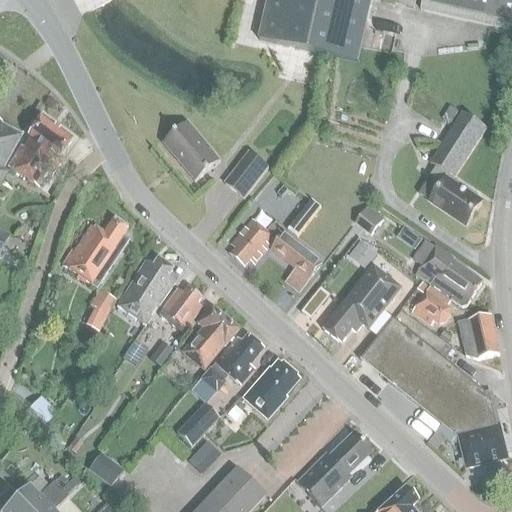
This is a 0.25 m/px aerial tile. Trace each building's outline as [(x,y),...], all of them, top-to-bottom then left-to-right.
[(268,0),(259,43),(357,65),(370,0),(268,0)] [(511,0),(382,0),(382,3),(413,10),(415,0),(422,0),(420,13),(511,34),(511,0)] [(442,121),(451,126),(458,115),(450,109),(442,121)] [(461,115),(448,136),(441,147),(429,166),(454,182),(469,159),(487,132),(476,124),(461,115)] [(21,149),(8,169),(38,188),(46,175),(50,178),(62,163),(58,160),(71,143),(40,119),(27,138),(30,140),(23,151),(21,149)] [(187,125),(162,146),(195,185),(219,164),(187,125)] [(0,129),(0,188),(6,177),(0,174),(19,140),(0,129)] [(249,155),(224,187),(243,202),(268,170),(249,155)] [(482,206),(446,182),(443,186),(431,178),(419,196),(431,204),(430,206),(466,231),(482,206)] [(320,210),(311,203),(288,233),(297,240),(320,210)] [(383,221),(367,210),(354,226),(370,238),(383,221)] [(75,254),(65,269),(96,290),(128,243),(122,239),(127,230),(113,220),(102,235),(94,230),(77,255),(75,254)] [(266,235),(251,223),(231,248),(236,251),(230,258),(244,270),(249,264),(253,267),(280,235),(271,228),(266,235)] [(284,239),(272,253),(309,282),(321,268),(284,239)] [(426,243),(413,262),(422,268),(416,276),(415,276),(429,286),(430,285),(452,301),(451,302),(461,309),(466,308),(483,284),(453,263),(454,261),(436,249),(435,250),(426,243)] [(355,253),(371,266),(377,258),(360,245),(355,253)] [(146,263),(115,309),(144,329),(174,285),(166,280),(172,272),(157,262),(153,268),(146,263)] [(373,270),(323,333),(341,347),(351,333),(355,336),(362,328),(369,333),(402,292),(373,270)] [(426,297),(413,315),(430,328),(433,323),(439,327),(443,326),(449,318),(449,312),(446,310),(449,305),(430,291),(423,286),(418,292),(426,297)] [(178,291),(161,313),(180,329),(177,332),(181,335),(201,310),(196,306),(200,300),(187,289),(182,295),(178,291)] [(322,290),(315,298),(324,305),(331,298),(322,290)] [(107,318),(115,303),(99,293),(89,309),(107,318)] [(201,331),(181,356),(203,373),(223,348),(224,349),(237,331),(210,309),(196,327),(201,331)] [(486,396),(442,361),(451,350),(400,313),(360,363),(452,437),(456,432),(458,439),(496,429),(487,396),(486,396)] [(465,359),(477,362),(499,357),(490,318),(462,324),(458,325),(460,334),(465,359)] [(445,333),(439,341),(446,346),(452,339),(445,333)] [(104,335),(97,346),(104,351),(111,340),(104,335)] [(236,340),(214,367),(199,384),(212,395),(227,378),(239,388),(253,372),(248,368),(263,351),(246,337),(240,344),(236,340)] [(160,345),(148,361),(158,369),(170,353),(160,345)] [(269,372),(242,402),(266,422),(285,400),(284,399),(299,382),(277,363),(270,372),(269,372)] [(40,399),(24,416),(40,432),(56,416),(40,399)] [(175,436),(190,450),(217,421),(202,407),(175,436)] [(233,409),(223,419),(234,429),(243,419),(233,409)] [(496,429),(458,439),(466,472),(500,463),(498,457),(506,455),(499,428),(496,429)] [(325,457),(295,486),(318,510),(348,481),(346,478),(370,454),(352,436),(328,460),(325,457)] [(75,441),(67,452),(74,457),(82,447),(75,441)] [(204,473),(221,454),(208,442),(190,461),(204,473)] [(0,470),(16,486),(35,467),(18,450),(0,468),(0,470)] [(109,464),(99,457),(86,474),(108,491),(117,480),(104,470),(109,464)] [(212,495),(196,511),(250,511),(264,498),(235,471),(212,495)] [(39,511),(60,492),(53,484),(40,497),(30,487),(30,486),(29,485),(1,511),(39,511)] [(410,511),(409,510),(416,504),(404,491),(379,511),(410,511)] [(60,492),(39,511),(54,511),(68,500),(60,492)]
